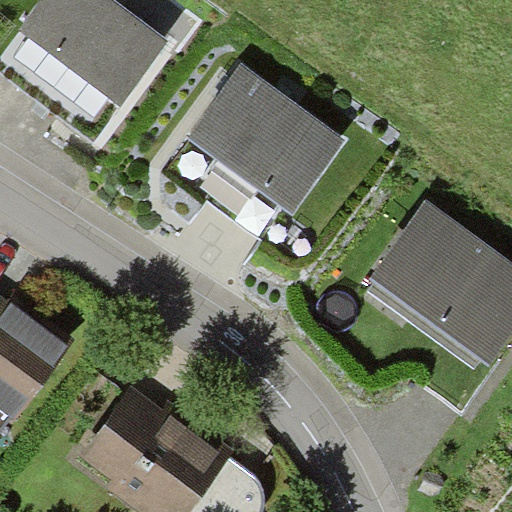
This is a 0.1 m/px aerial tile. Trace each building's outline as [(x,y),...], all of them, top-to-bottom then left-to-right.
[(123,111),(169,49),(102,0),(45,0),(20,34),(123,111)] [(294,219),(346,147),(243,69),(233,83),(189,144),(294,219)] [(490,368),(511,337),(511,269),(428,211),(374,288),(490,368)] [(0,424),(11,432),(70,353),(1,302),(0,301),(0,424)] [(263,511),(264,499),(255,482),(164,411),(136,389),(79,464),(139,511),(263,511)]
